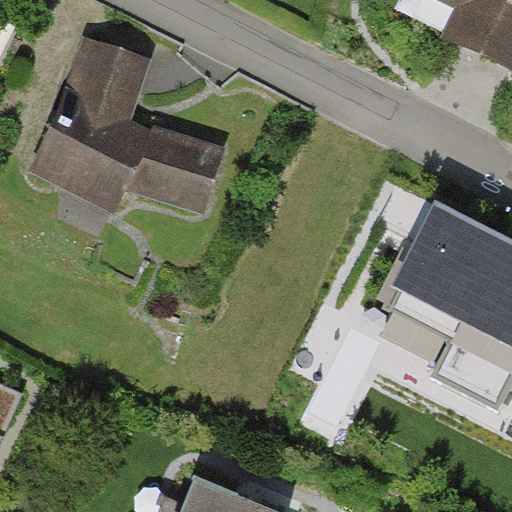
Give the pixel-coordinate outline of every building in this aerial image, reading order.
[(511,85),(511,0),(429,0),(459,14),(441,52),(511,85)] [(83,51),(58,121),(52,118),(23,172),(101,214),(114,189),(190,216),(211,154),(125,124),(144,72),(83,51)] [(511,262),(439,226),(394,316),(461,349),(440,390),(498,419),(511,391),(511,262)] [(0,453),(24,403),(0,391),(0,453)] [(258,511),(199,489),(189,511),(258,511)]
